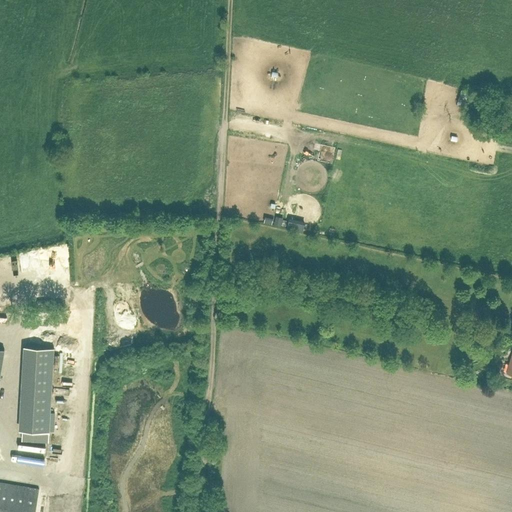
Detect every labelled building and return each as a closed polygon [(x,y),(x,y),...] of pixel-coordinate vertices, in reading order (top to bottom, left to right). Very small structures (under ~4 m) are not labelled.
[(89,249),(93,249),(94,256),(101,255),(100,235),(88,236),(89,249)] [(46,264),(54,264),(53,250),(45,250),(46,264)] [(166,296),(178,295),(178,287),(189,287),(188,282),(165,284),(166,296)] [(57,326),(58,350),(69,350),(68,325),(57,326)] [(18,429),(49,431),(54,347),(23,345),(18,429)] [(0,511),(35,511),(39,488),(0,481),(0,511)]
